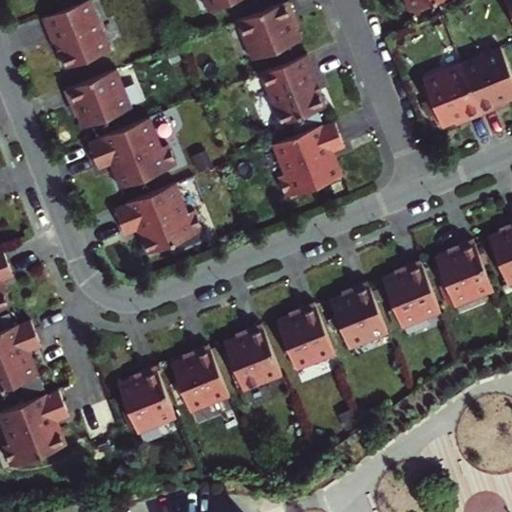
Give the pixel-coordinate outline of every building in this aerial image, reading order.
[(88,0),(82,0),(43,16),(53,42),(57,41),(67,66),(108,50),(88,0)] [(289,0),(285,0),(239,18),(255,57),(300,39),(290,15),(295,13),(289,0)] [(402,0),(407,11),(434,0),(402,0)] [(479,106),(482,113),(496,107),(495,102),(511,95),(511,84),(498,49),(462,63),(479,106)] [(307,53),(262,71),(282,122),(324,106),(314,80),(317,79),(307,53)] [(468,118),(482,113),(479,106),(462,63),(427,78),(444,122),(466,114),(468,118)] [(114,69),(64,89),(70,103),(75,101),(84,126),(129,108),(114,69)] [(150,115),(99,136),(99,137),(88,142),(98,168),(111,163),(114,162),(123,186),(180,163),(172,143),(163,146),(150,115)] [(322,123),(274,142),(286,173),(278,176),(286,197),(339,175),(330,151),(333,150),(344,145),(334,119),(322,124),(322,123)] [(330,151),(339,175),(342,174),(333,150),(330,151)] [(123,186),(114,162),(111,163),(121,187),(123,186)] [(177,181),(125,202),(126,203),(114,207),(125,234),(138,228),(140,227),(149,251),(206,229),(198,208),(189,212),(177,181)] [(511,221),(511,222),(511,225),(511,226),(488,236),(507,281),(511,278),(511,221)] [(149,251),(140,227),(138,228),(147,252),(149,251)] [(473,237),(458,243),(460,248),(435,257),(454,302),(493,287),(473,237)] [(0,308),(8,305),(0,283),(0,280),(1,280),(13,275),(3,249),(0,250),(0,308)] [(420,258),(405,264),(406,268),(382,278),(401,324),(440,308),(420,258)] [(367,279),(352,285),(354,290),(330,300),(348,345),(387,329),(367,279)] [(0,280),(0,283),(8,305),(11,304),(1,280),(0,280)] [(314,300),(299,306),(301,311),(277,320),(295,366),(334,350),(314,300)] [(19,323),(0,330),(0,389),(36,375),(27,351),(29,349),(41,345),(30,319),(19,323)] [(261,321),(246,328),(248,332),(224,342),(242,387),(281,371),(261,321)] [(208,343),(193,349),(195,353),(171,363),(189,408),(229,393),(208,343)] [(27,351),(36,375),(38,373),(29,349),(27,351)] [(156,364),(141,369),(142,374),(118,384),(136,429),(175,413),(156,364)] [(47,392),(0,410),(0,415),(10,442),(2,445),(10,466),(64,444),(55,420),(57,420),(69,415),(58,388),(47,393),(47,392)] [(55,420),(64,444),(66,443),(57,420),(55,420)]
